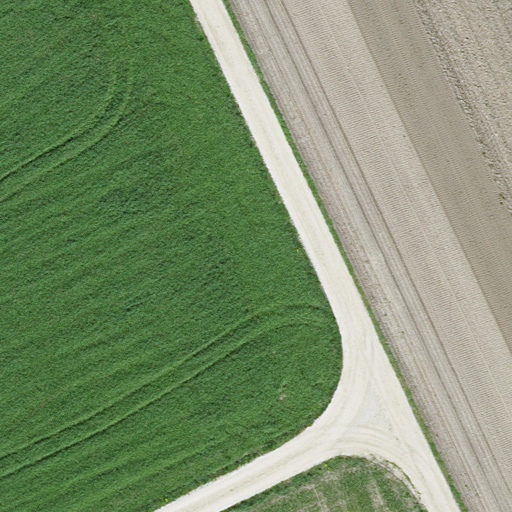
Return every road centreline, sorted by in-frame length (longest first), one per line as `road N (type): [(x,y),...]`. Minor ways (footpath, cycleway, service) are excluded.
road 1 (unclassified): [(207,0),(389,403)]
road 2 (track): [(389,403),(171,511)]
road 3 (track): [(389,403),(442,511)]
